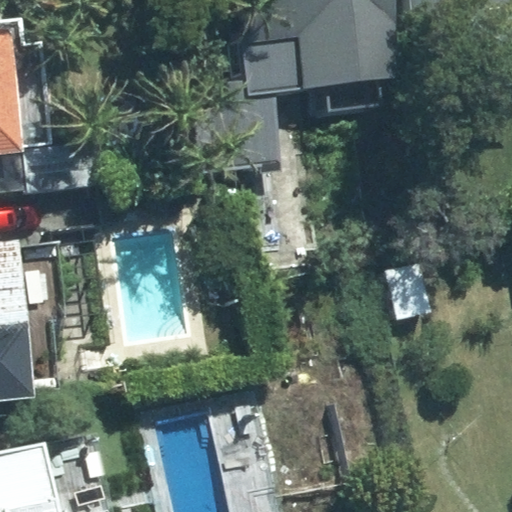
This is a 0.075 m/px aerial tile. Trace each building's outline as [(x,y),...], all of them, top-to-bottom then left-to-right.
[(388,83),(378,0),(232,0),(241,82),(196,86),(206,182),(280,174),(271,95),(388,83)] [(511,0),(401,0),(411,92),(511,81),(511,0)] [(0,158),(14,157),(0,33),(0,158)] [(395,322),(429,316),(420,266),(385,273),(395,322)] [(0,405),(27,403),(19,327),(0,329),(0,405)] [(0,511),(48,511),(36,446),(0,452),(0,511)]
